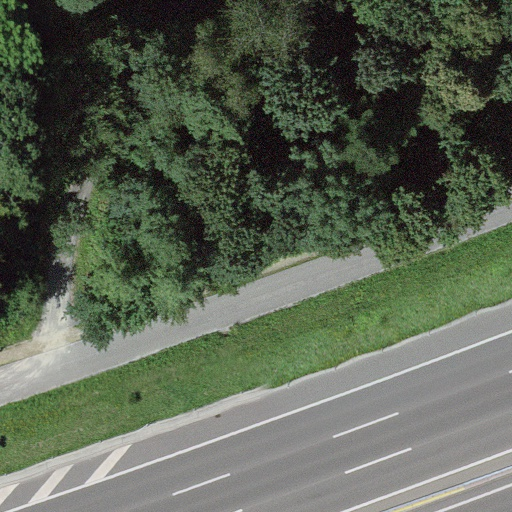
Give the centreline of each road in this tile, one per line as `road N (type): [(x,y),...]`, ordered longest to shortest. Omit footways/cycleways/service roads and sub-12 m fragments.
road 1 (unknown): [(511,176),(345,243),(0,359)]
road 2 (unclassified): [(0,385),(511,206)]
road 3 (track): [(64,364),(55,335),(83,187),(152,52),(193,0)]
road 4 (motorway): [(511,391),(181,511)]
